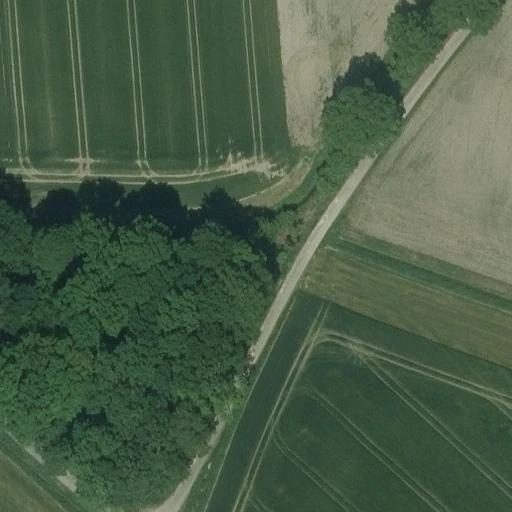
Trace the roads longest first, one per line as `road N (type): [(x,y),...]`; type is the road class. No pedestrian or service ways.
road 1 (unclassified): [(478,0),(313,243),(168,511)]
road 2 (unclassified): [(0,424),(105,511)]
